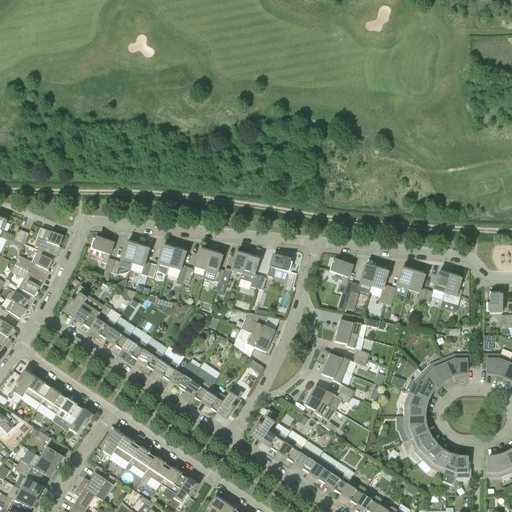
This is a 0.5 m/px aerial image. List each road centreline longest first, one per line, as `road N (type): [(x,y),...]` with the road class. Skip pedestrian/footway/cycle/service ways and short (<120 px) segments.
road 1 (track): [(511,229),(166,192),(0,188)]
road 2 (residential): [(79,235),(93,220),(316,244)]
road 3 (residential): [(230,442),(41,319)]
road 4 (residential): [(230,442),(277,365),(316,244)]
road 5 (residential): [(316,244),(455,256),(483,276),(511,278)]
road 6 (residential): [(511,425),(499,439),(463,441),(448,435),(438,416),(443,401),(462,392),(495,392),(511,407)]
road 7 (residential): [(111,411),(263,511)]
road 8 (residential): [(333,511),(230,442)]
road 9 (residential): [(46,511),(111,411)]
